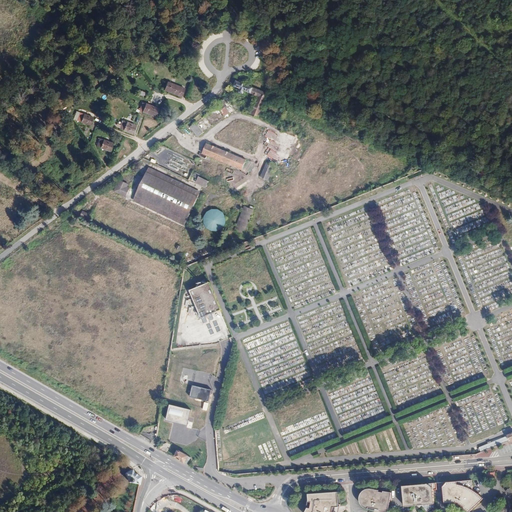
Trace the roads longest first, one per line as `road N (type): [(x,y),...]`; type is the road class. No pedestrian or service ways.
road 1 (unclassified): [(0,257),(214,91),(227,38)]
road 2 (track): [(283,67),(511,167)]
road 3 (unknown): [(511,31),(283,67)]
road 4 (primary): [(169,462),(0,365)]
road 5 (unknown): [(211,69),(110,39),(32,0)]
road 6 (primary): [(0,377),(132,454)]
road 7 (tertiary): [(352,473),(493,461)]
